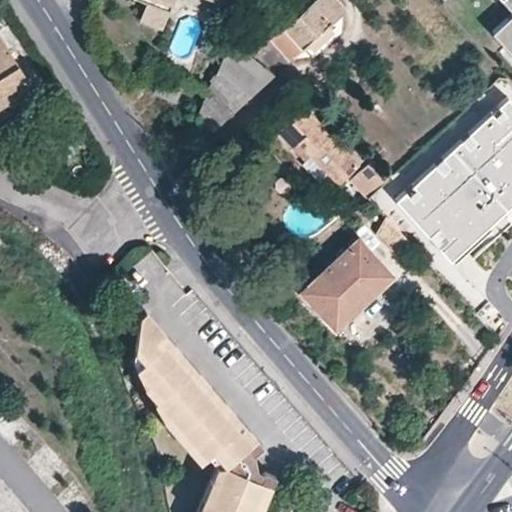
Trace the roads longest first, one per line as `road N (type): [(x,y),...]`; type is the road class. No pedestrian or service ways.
road 1 (residential): [(156,199),(419,508)]
road 2 (residential): [(60,37),(156,199)]
road 3 (residential): [(0,177),(97,230),(156,199)]
road 4 (residential): [(511,362),(419,508)]
